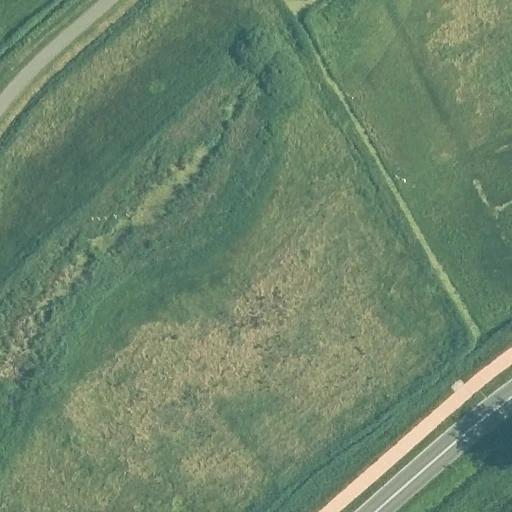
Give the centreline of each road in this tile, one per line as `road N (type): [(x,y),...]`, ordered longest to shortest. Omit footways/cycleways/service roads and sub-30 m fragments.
road 1 (secondary): [(375,511),(511,399)]
road 2 (unclassified): [(0,106),(110,0)]
